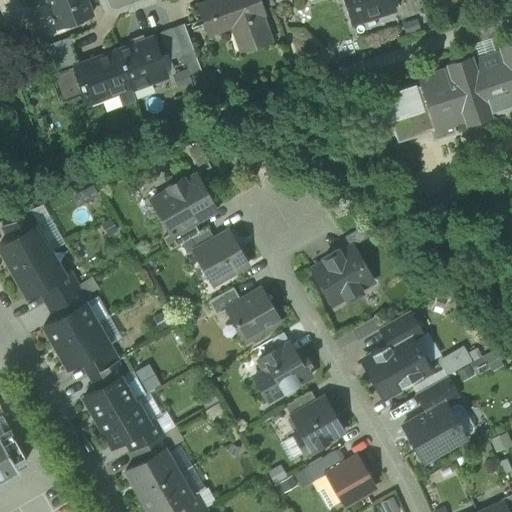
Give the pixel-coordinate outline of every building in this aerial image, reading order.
[(58,13),(63,27),(91,16),(85,0),(48,0),(54,15),(58,13)] [(239,21),(249,50),(270,43),(261,16),(265,14),(259,0),(213,0),(196,6),(206,32),(239,21)] [(344,0),(351,21),(376,13),(377,16),(394,11),(390,0),(344,0)] [(58,13),(54,15),(59,28),(63,27),(58,13)] [(184,24),(172,29),(182,54),(189,73),(200,69),(184,24)] [(170,59),(182,54),(172,29),(160,33),(170,59)] [(40,48),(49,70),(75,61),(68,38),(40,48)] [(152,38),(117,51),(131,89),(166,75),(152,38)] [(420,86),(434,129),(453,123),(465,119),(467,125),(490,117),(489,112),(511,104),(511,42),(499,46),(501,52),(472,61),(470,56),(447,63),(449,69),(418,79),(420,86)] [(117,51),(77,66),(73,68),(83,93),(84,93),(88,102),(117,92),(118,94),(131,89),(117,51)] [(60,102),(83,93),(73,68),(77,66),(75,61),(49,70),(60,102)] [(433,141),(456,134),(453,123),(434,129),(420,86),(416,87),(415,85),(381,96),(389,122),(391,122),(398,143),(430,132),(433,141)] [(170,234),(171,235),(193,222),(216,209),(196,175),(185,181),(183,178),(167,187),(169,190),(151,201),(170,234)] [(2,226),(10,240),(36,225),(29,213),(2,226)] [(170,250),(180,244),(199,233),(193,222),(171,235),(170,234),(163,238),(170,250)] [(0,245),(0,250),(13,273),(51,251),(36,225),(10,240),(0,245)] [(344,237),(350,248),(352,246),(369,237),(363,226),(344,237)] [(208,228),(199,233),(180,244),(186,254),(193,250),(214,238),(208,228)] [(193,250),(213,285),(248,265),(228,230),(214,238),(193,250)] [(345,297),(347,300),(361,292),(359,289),(372,281),(352,246),(350,248),(339,254),(337,250),(323,258),(325,262),(312,269),(329,299),(342,291),(345,297)] [(64,274),(51,251),(13,273),(26,297),(39,290),(48,285),(65,275),(64,274)] [(48,285),(55,297),(76,286),(78,285),(69,271),(64,274),(65,275),(48,285)] [(76,286),(82,297),(97,289),(91,278),(78,285),(76,286)] [(46,303),(55,297),(48,285),(39,290),(46,303)] [(76,286),(55,297),(46,303),(55,319),(85,302),(82,297),(76,286)] [(209,301),(216,315),(226,309),(241,301),(233,287),(209,301)] [(226,309),(244,341),(278,321),(273,312),(274,311),(261,289),(241,301),(226,309)] [(342,291),(329,299),(332,304),(345,297),(342,291)] [(111,342),(120,336),(105,309),(104,310),(97,296),(88,301),(111,342)] [(43,326),(55,347),(97,323),(85,302),(55,319),(43,326)] [(378,328),(388,345),(409,333),(413,340),(423,334),(410,310),(382,326),(378,328)] [(352,330),(358,340),(378,328),(382,326),(376,316),(352,330)] [(110,346),(97,323),(55,347),(68,370),(82,362),(91,357),(110,346)] [(272,339),(276,345),(286,339),(283,333),(272,339)] [(380,388),(385,397),(430,371),(428,367),(430,362),(426,356),(421,355),(413,340),(409,333),(388,345),(364,359),(373,376),(372,381),(375,387),(380,388)] [(288,343),(284,345),(290,356),(294,353),(288,343)] [(437,358),(445,372),(471,358),(463,344),(437,358)] [(260,359),(266,369),(290,356),(284,345),(260,359)] [(91,357),(99,371),(116,361),(118,360),(110,346),(91,357)] [(254,377),(268,401),(284,392),(284,393),(299,384),(298,383),(311,376),(306,367),(309,365),(301,350),(294,353),(290,356),(266,369),(264,371),(254,377)] [(458,368),(464,379),(492,365),(486,353),(458,368)] [(90,376),(94,374),(99,371),(91,357),(82,362),(90,376)] [(124,375),(116,361),(99,371),(94,374),(101,387),(119,377),(120,378),(124,375)] [(150,363),(137,368),(145,389),(158,384),(150,363)] [(136,376),(123,384),(133,401),(135,400),(146,394),(136,376)] [(416,394),(426,412),(445,401),(446,402),(458,395),(447,376),(416,394)] [(98,421),(133,401),(123,384),(120,378),(119,377),(101,387),(84,397),(98,421)] [(284,406),(291,418),(292,417),(291,415),(316,401),(310,391),(284,406)] [(293,434),(305,454),(343,432),(338,424),(333,422),(330,416),(331,411),(323,397),(316,401),(291,415),(292,417),(300,430),(293,434)] [(149,424),(135,400),(133,401),(98,421),(112,446),(124,440),(149,425),(149,424)] [(433,451),(435,455),(466,438),(446,402),(445,401),(426,412),(402,426),(417,453),(424,449),(433,451)] [(338,424),(331,411),(330,416),(333,422),(338,424)] [(124,440),(131,452),(162,434),(155,421),(149,424),(149,425),(124,440)] [(170,448),(162,434),(131,452),(138,463),(164,449),(165,451),(170,448)] [(0,480),(17,471),(18,470),(16,466),(5,449),(0,439),(0,480)] [(5,449),(16,466),(26,461),(15,443),(5,449)] [(126,470),(140,496),(178,474),(165,451),(164,449),(138,463),(126,470)] [(304,468),(312,482),(326,474),(343,464),(335,450),(304,468)] [(326,474),(344,505),(375,487),(357,456),(343,464),(326,474)] [(283,493),(297,484),(283,463),(269,472),(283,493)] [(0,480),(0,489),(21,478),(17,471),(0,480)] [(192,497),(178,474),(140,496),(149,511),(167,511),(175,508),(192,498),(192,497)] [(507,511),(511,511),(511,493),(500,499),(502,504),(503,503),(507,511)] [(175,508),(177,511),(197,511),(205,508),(197,494),(192,497),(192,498),(175,508)] [(502,504),(483,511),(507,511),(503,503),(502,504)]
